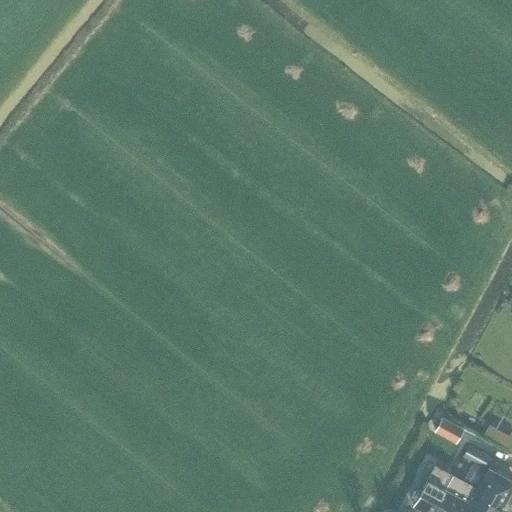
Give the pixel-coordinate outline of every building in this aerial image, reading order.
[(436,430),(457,441),(463,430),(442,419),(436,430)] [(488,425),(482,435),(489,439),(495,428),(488,425)] [(511,437),(508,435),(503,446),(510,450),(511,446),(511,437)] [(462,456),(483,468),(489,456),(468,445),(462,456)] [(427,511),(431,511),(444,489),(452,475),(435,466),(431,472),(426,469),(421,477),(426,480),(421,489),(414,489),(410,495),(414,502),(413,504),(416,506),(416,511),(426,511),(427,511)] [(511,480),(489,468),(477,489),(452,475),(444,489),(485,511),(499,511),(502,506),(511,486),(511,480)] [(485,511),(444,489),(431,511),(485,511)]
